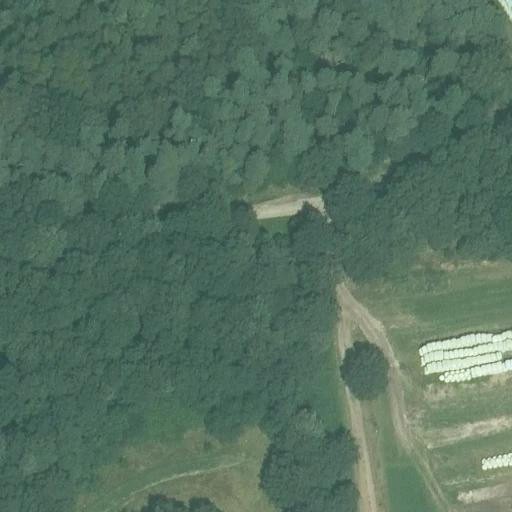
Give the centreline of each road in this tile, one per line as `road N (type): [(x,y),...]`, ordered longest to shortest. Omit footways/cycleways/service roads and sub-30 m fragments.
road 1 (track): [(0,247),(365,191),(461,150),(502,120),(511,101)]
road 2 (track): [(368,323),(347,310),(334,284),(319,202)]
road 3 (unknown): [(457,0),(502,120)]
